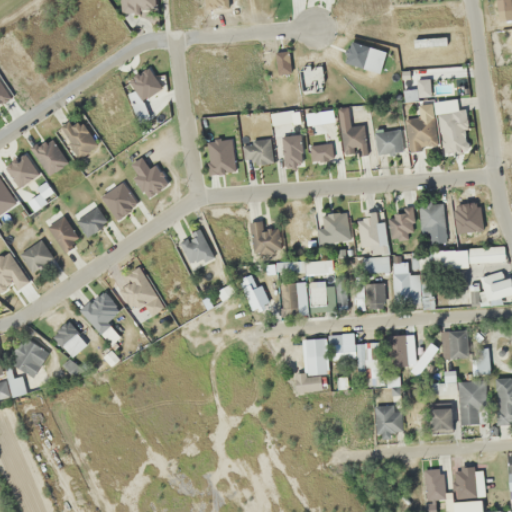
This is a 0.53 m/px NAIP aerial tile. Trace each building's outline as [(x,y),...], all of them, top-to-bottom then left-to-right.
[(159,89),(149,69),(128,79),(138,100),(159,89)] [(0,101),(8,94),(0,83),(0,101)] [(342,155),(366,153),(364,124),(348,125),(347,108),(339,109),(342,155)] [(321,123),(333,120),(330,109),(318,112),(321,123)] [(406,150),(434,149),(433,117),(405,118),(406,150)] [(400,152),(399,129),(374,130),(375,154),(400,152)] [(281,135),(282,166),(301,166),(300,134),(281,135)] [(233,140),(207,140),(207,172),(233,172),(233,140)] [(243,141),(243,160),(269,160),(269,141),(243,141)] [(310,145),(310,161),(330,161),(330,145),(310,145)] [(3,167),(17,188),(40,172),(25,152),(3,167)] [(106,223),(96,206),(74,220),(85,236),(106,223)] [(387,252),(382,212),(357,214),(361,255),(387,252)] [(319,242),(347,241),(346,213),(318,214),(319,242)] [(410,248),(410,213),(393,213),(393,248),(410,248)] [(63,252),(80,241),(64,214),(46,225),(63,252)] [(277,228),(262,229),(261,220),(248,221),(250,254),(279,252),(277,228)] [(19,252),(30,272),(53,259),(42,239),(19,252)] [(0,290),(11,282),(16,289),(28,281),(7,251),(0,256),(0,290)] [(418,273),(407,274),(406,258),(391,259),(392,303),(419,302),(418,273)] [(306,274),(329,274),(329,262),(314,262),(314,267),(306,267),(306,274)] [(480,300),(511,299),(510,272),(479,274),(480,300)] [(258,282),(242,290),(252,311),(269,302),(258,282)] [(306,314),(304,282),(280,284),(282,316),(306,314)] [(381,282),(364,284),(365,307),(382,306),(381,282)] [(345,306),(345,284),(335,284),(335,306),(345,306)] [(310,305),(325,305),(325,286),(310,286),(310,305)] [(98,327),(106,318),(102,315),(111,304),(98,293),(81,313),(98,327)] [(51,337),(65,349),(77,335),(63,323),(51,337)] [(466,356),(466,330),(442,330),(442,356),(466,356)] [(352,360),(352,333),(329,333),(329,360),(352,360)] [(404,335),(387,335),(387,366),(404,366),(404,335)] [(419,335),(407,337),(408,345),(420,343),(419,335)] [(47,353),(24,337),(8,361),(31,377),(47,353)] [(323,337),(303,339),(305,373),(294,373),(295,391),(320,390),(319,374),(324,374),(323,337)] [(357,342),(357,386),(379,386),(379,342),(357,342)] [(474,373),(486,373),(486,349),(474,349),(474,373)] [(347,390),(348,364),(331,363),(330,389),(347,390)] [(453,371),(444,371),(444,381),(453,381),(453,371)] [(511,423),(511,377),(495,378),(495,424),(511,423)] [(0,399),(9,397),(5,380),(0,380),(0,399)] [(458,424),(482,424),(482,381),(458,381),(458,424)] [(449,402),(430,402),(430,432),(449,432),(449,402)] [(400,433),(400,406),(373,406),(373,433),(400,433)] [(453,468),(453,497),(475,497),(475,468),(453,468)] [(467,511),(467,503),(453,503),(453,511),(467,511)]
